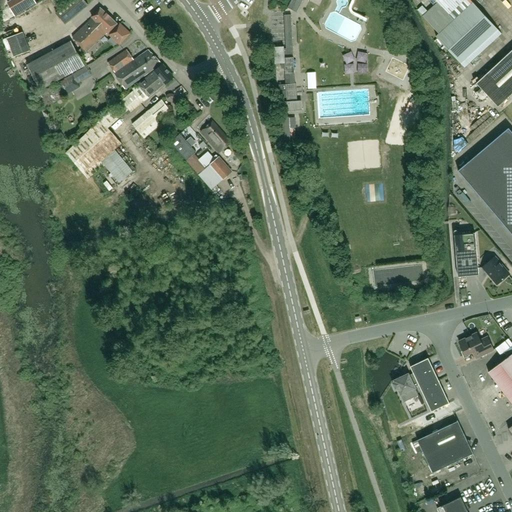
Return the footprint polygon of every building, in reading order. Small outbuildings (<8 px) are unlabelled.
[(16,12),(37,0),(36,0),(8,0),(9,0),(16,12)] [(66,24),(89,5),(84,0),(70,0),(56,13),(66,24)] [(291,0),(288,8),(292,10),(297,0),(291,0)] [(464,0),(428,0),(434,6),(423,16),(439,34),(436,36),(461,63),(498,29),(473,2),(454,20),(449,14),(464,0)] [(107,32),(117,24),(100,8),(92,17),(92,18),(72,37),(86,52),(100,39),(107,32)] [(293,54),(291,15),(284,15),(286,48),(284,48),(284,55),(293,54)] [(112,36),(108,41),(115,47),(119,43),(120,44),(130,33),(120,23),(109,34),(112,36)] [(25,35),(8,39),(13,59),(30,55),(25,35)] [(71,41),(27,65),(41,90),(85,66),(71,41)] [(125,89),(162,63),(149,50),(134,60),(127,50),(108,63),(115,72),(113,73),(125,89)] [(511,50),(477,83),(498,106),(511,93),(511,50)] [(286,74),(286,75),(290,75),(290,74),(295,74),(293,57),(284,58),(285,63),(285,68),(285,74),(286,74)] [(138,84),(149,97),(173,77),(163,64),(138,84)] [(65,94),(66,95),(81,87),(74,74),(59,83),(59,84),(65,94)] [(149,97),(138,84),(132,88),(132,89),(134,91),(122,101),(66,153),(88,179),(101,168),(105,165),(111,172),(109,175),(117,185),(120,182),(133,171),(115,150),(122,144),(108,128),(129,109),(131,112),(143,101),(144,102),(149,98),(149,97)] [(297,101),(296,84),(286,84),(287,96),(287,102),(286,102),(287,110),(302,109),(301,101),(297,101)] [(163,99),(168,106),(186,95),(182,87),(163,99)] [(157,120),(169,109),(162,99),(161,100),(132,124),(144,138),(161,124),(157,120)] [(219,153),(231,142),(212,121),(201,131),(210,141),(209,141),(219,153)] [(511,131),(509,128),(458,171),(511,234),(511,131)] [(54,138),(55,140),(61,149),(69,144),(62,133),(55,137),(54,138)] [(180,133),(171,142),(185,159),(185,158),(192,153),(193,152),(194,153),(196,152),(180,133)] [(206,167),(194,154),(194,153),(193,152),(192,153),(185,158),(185,159),(211,189),(232,171),(219,156),(206,167)] [(223,198),(228,194),(219,186),(215,190),(223,198)] [(479,275),(475,232),(455,234),(458,276),(479,275)] [(495,257),(483,267),(497,285),(510,274),(495,257)] [(429,286),(426,262),(366,268),(369,292),(429,286)] [(477,333),(459,342),(465,355),(473,352),(476,358),(494,350),(488,337),(480,340),(477,333)] [(511,354),(488,372),(511,403),(511,354)] [(419,395),(415,388),(415,387),(419,385),(431,412),(450,403),(428,358),(410,366),(413,373),(409,375),(408,374),(394,381),(395,382),(393,383),(396,389),(397,388),(404,402),(419,395)] [(417,440),(413,442),(418,453),(422,451),(433,473),(458,461),(473,454),(474,454),(458,420),(457,420),(457,421),(417,440)] [(439,507),(441,511),(468,511),(461,497),(439,507)]
